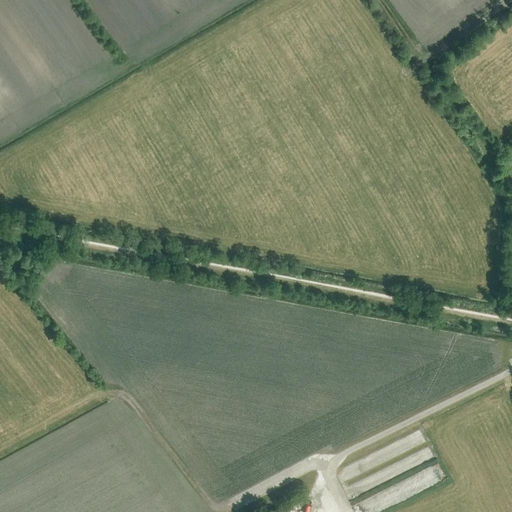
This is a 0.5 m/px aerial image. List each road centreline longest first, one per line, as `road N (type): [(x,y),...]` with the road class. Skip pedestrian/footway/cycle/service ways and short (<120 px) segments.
road 1 (track): [(0,456),(111,396),(207,511)]
road 2 (unclassified): [(328,463),(511,370)]
